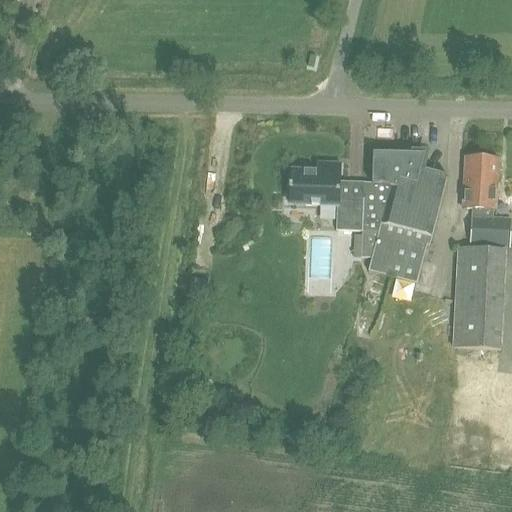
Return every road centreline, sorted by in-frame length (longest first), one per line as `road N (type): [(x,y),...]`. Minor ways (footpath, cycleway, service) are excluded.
road 1 (unclassified): [(328,109),(0,104)]
road 2 (unclassified): [(511,115),(328,109)]
